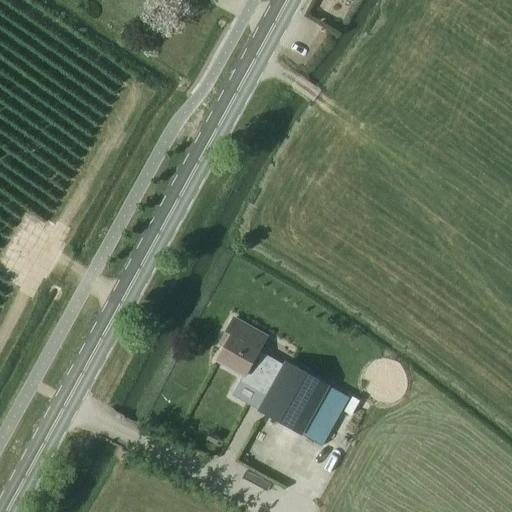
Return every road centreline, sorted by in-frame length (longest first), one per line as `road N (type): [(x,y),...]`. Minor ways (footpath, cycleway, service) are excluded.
road 1 (secondary): [(6,511),(288,0)]
road 2 (unknown): [(66,402),(262,503),(293,504),(317,453)]
